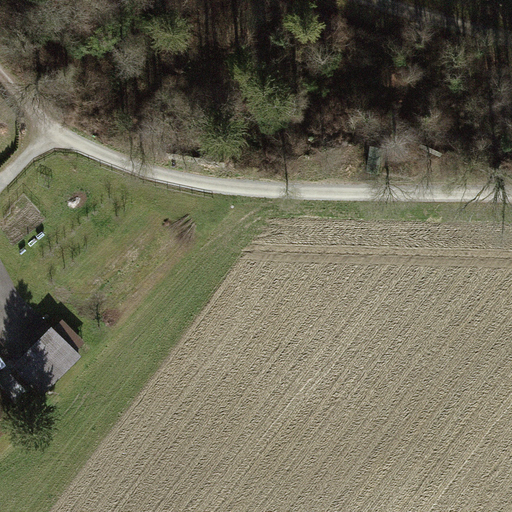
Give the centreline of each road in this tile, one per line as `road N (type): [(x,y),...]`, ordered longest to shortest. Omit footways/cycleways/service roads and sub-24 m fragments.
road 1 (track): [(511,194),(233,187),(114,162),(55,138),(0,67)]
road 2 (track): [(368,0),(511,39)]
